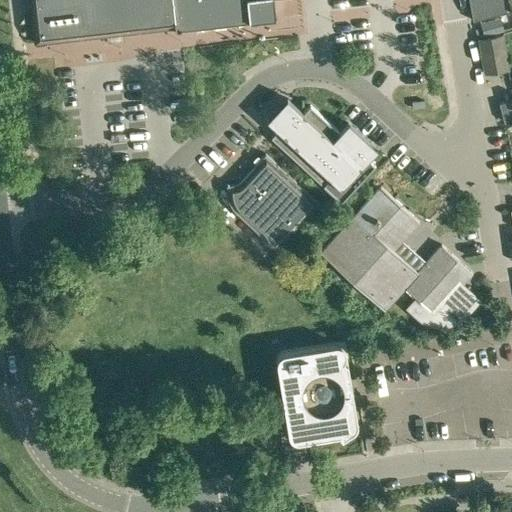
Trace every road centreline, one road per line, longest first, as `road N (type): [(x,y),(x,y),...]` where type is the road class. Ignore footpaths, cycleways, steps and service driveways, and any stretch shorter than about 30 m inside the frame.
road 1 (residential): [(0,207),(142,189),(278,73),(295,68),(317,66),(352,80),(442,161),(480,155)]
road 2 (tertiary): [(177,510),(92,497),(36,445),(17,392),(0,227)]
road 3 (tertiary): [(177,510),(330,479),(511,460)]
road 4 (residential): [(480,155),(453,0)]
road 5 (residential): [(503,289),(480,155)]
